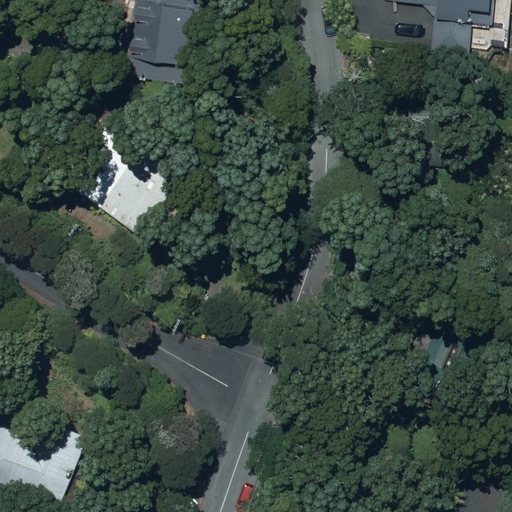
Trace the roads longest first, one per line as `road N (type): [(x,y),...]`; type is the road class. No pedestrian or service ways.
road 1 (residential): [(306,0),(314,216),(257,395)]
road 2 (residential): [(257,395),(145,333),(0,232)]
road 3 (residential): [(257,395),(219,511)]
